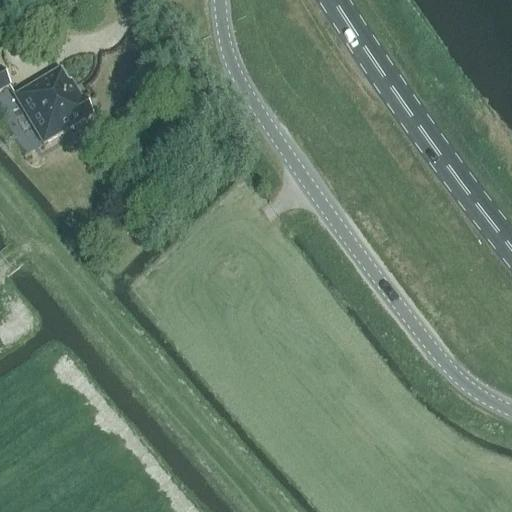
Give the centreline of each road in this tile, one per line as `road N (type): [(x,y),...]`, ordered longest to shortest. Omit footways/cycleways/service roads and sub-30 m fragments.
road 1 (unclassified): [(511,413),(448,369),(306,185),(233,75),(218,0)]
road 2 (primary): [(511,246),(333,0)]
